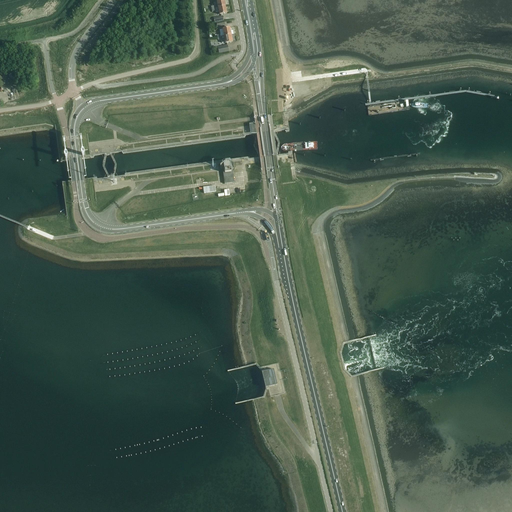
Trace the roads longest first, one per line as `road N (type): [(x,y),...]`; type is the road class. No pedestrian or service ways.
road 1 (unclassified): [(330,511),(268,240),(239,213)]
road 2 (primary): [(239,213),(109,230),(94,224),(83,209),(73,128),(84,107)]
road 3 (primary): [(281,235),(256,30)]
road 4 (primary): [(297,323),(341,511)]
road 5 (unclassified): [(73,92),(193,56),(194,0)]
road 6 (primary): [(253,64),(274,216)]
road 7 (primary): [(84,107),(225,83)]
